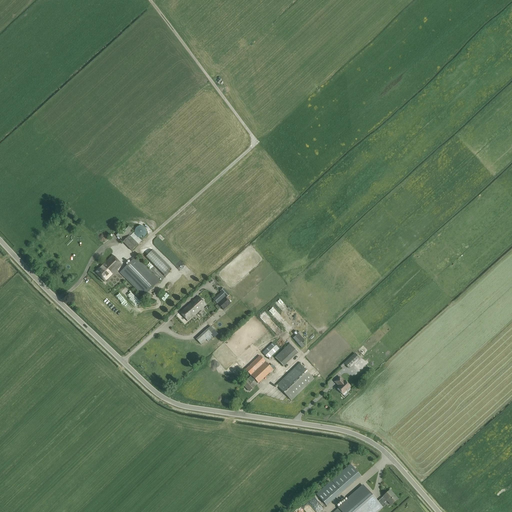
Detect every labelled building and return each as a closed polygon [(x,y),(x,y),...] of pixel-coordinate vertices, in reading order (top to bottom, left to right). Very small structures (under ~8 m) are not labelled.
[(133,233),(130,236),(138,243),(140,240),(133,233)] [(131,251),(138,244),(129,236),(123,242),(131,251)] [(160,251),(163,248),(165,249),(166,248),(158,239),(154,243),(160,251)] [(186,271),(187,269),(168,250),(164,254),(182,272),(185,270),(186,271)] [(167,272),(155,255),(149,259),(161,276),(167,272)] [(122,265),(113,256),(96,273),(105,282),(122,265)] [(143,297),(159,281),(136,257),(120,273),(143,297)] [(125,285),(119,290),(127,300),(122,304),(135,319),(146,310),(125,285)] [(231,303),(226,298),(229,295),(223,289),(220,292),(221,293),(213,300),(223,310),(231,303)] [(190,304),(197,312),(205,305),(198,297),(190,304)] [(280,297),(274,302),(285,314),(290,309),(280,297)] [(197,312),(190,304),(180,313),(187,321),(197,312)] [(276,311),(270,316),(279,326),(281,324),(286,330),(290,327),(276,311)] [(262,313),(258,316),(274,333),(276,331),(274,328),(275,328),(273,326),(273,325),(262,313)] [(196,340),(201,345),(215,331),(210,326),(196,340)] [(273,343),(262,353),(268,359),(279,349),(273,343)] [(298,353),(290,344),(275,358),(283,367),(298,353)] [(354,354),(344,363),(349,369),(360,359),(354,354)] [(249,392),(254,387),(251,383),(255,380),(258,383),(273,370),(259,356),(245,370),(251,376),(248,380),(247,379),(242,384),(249,392)] [(291,401),(313,379),(299,364),(276,385),(291,401)] [(334,382),(339,387),(337,389),(342,395),(346,391),(348,391),(349,389),(349,388),(350,387),(344,381),(344,382),(339,377),(334,382)] [(331,481),(341,493),(358,478),(360,476),(350,465),(332,480),(331,481)] [(326,506),(341,493),(331,481),(316,495),(326,506)] [(364,486),(338,508),(334,511),(373,511),(380,506),(382,508),(386,505),(384,503),(387,501),(391,506),(398,500),(390,491),(383,496),(383,497),(377,502),(364,486)] [(317,511),(318,511),(323,508),(313,495),(307,499),(317,511)] [(302,506),(307,511),(316,511),(307,501),(302,506)]
